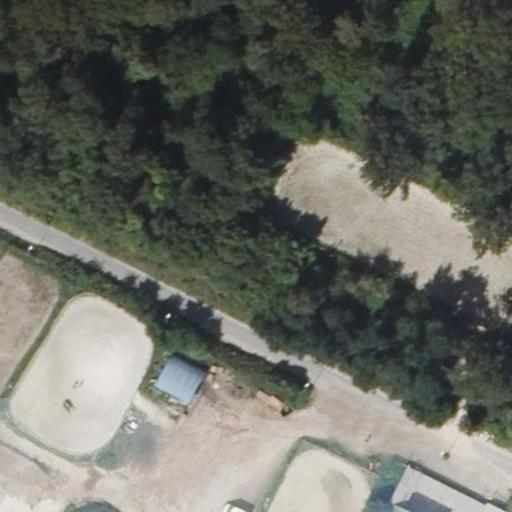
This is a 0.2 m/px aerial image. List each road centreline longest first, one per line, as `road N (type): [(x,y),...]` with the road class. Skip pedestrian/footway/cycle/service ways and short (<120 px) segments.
road 1 (residential): [(511,457),(0,200)]
road 2 (unknown): [(372,387),(236,470),(199,511)]
